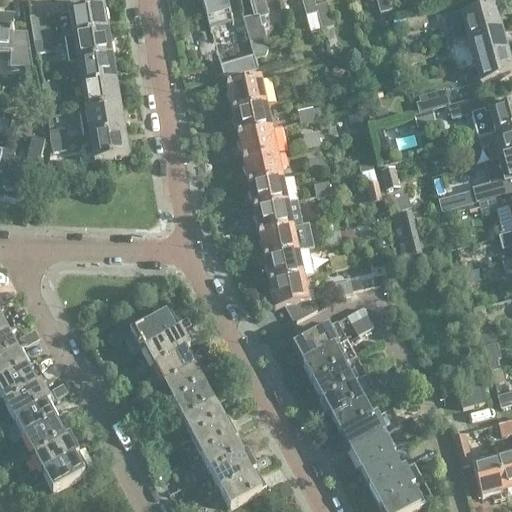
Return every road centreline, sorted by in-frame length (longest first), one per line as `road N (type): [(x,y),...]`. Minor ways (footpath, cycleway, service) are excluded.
road 1 (residential): [(247,367),(369,297),(436,426),(459,511)]
road 2 (residential): [(144,511),(8,247)]
road 3 (residential): [(186,255),(145,0)]
road 4 (residential): [(8,247),(186,255)]
road 5 (residential): [(320,511),(247,367)]
road 6 (residential): [(247,367),(186,255)]
